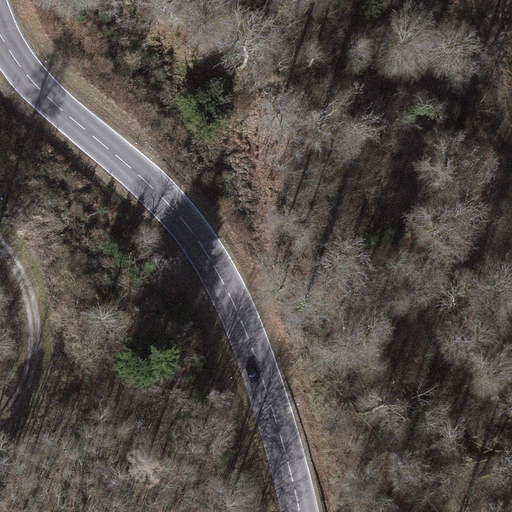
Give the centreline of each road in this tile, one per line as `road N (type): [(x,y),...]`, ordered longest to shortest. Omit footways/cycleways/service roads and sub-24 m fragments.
road 1 (secondary): [(0,29),(34,82),(197,237),(270,396),(298,511)]
road 2 (track): [(0,419),(22,394),(37,343),(29,284),(0,238)]
road 3 (track): [(471,0),(511,125)]
